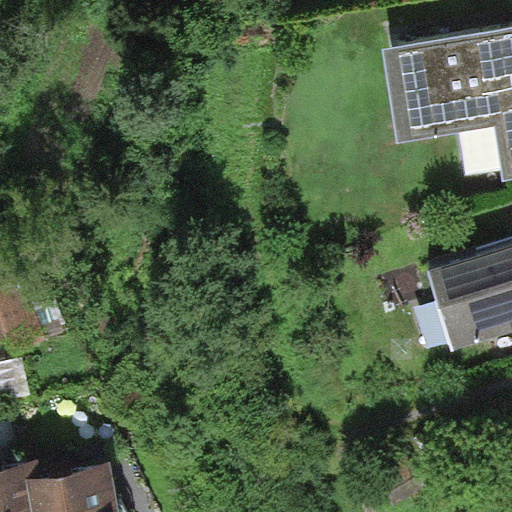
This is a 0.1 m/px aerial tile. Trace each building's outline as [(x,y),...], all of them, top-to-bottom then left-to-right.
[(511,10),(383,30),(397,120),(496,105),(505,163),(511,161),(511,10)] [(511,227),(429,252),(455,338),(511,320),(511,227)] [(0,332),(8,329),(13,342),(46,329),(19,256),(0,262),(0,332)] [(35,511),(26,455),(42,453),(39,439),(0,446),(0,511),(35,511)] [(42,453),(26,455),(35,511),(122,511),(110,441),(42,453)]
